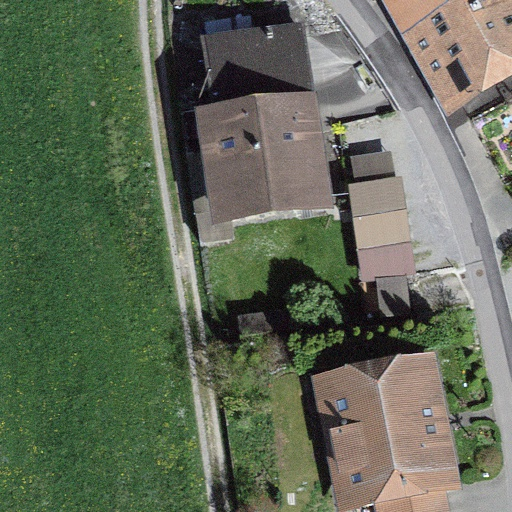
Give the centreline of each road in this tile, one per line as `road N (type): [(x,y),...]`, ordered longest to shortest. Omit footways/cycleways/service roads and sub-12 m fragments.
road 1 (residential): [(221,511),(153,0)]
road 2 (unclassified): [(511,430),(474,244),(422,114),(342,0)]
